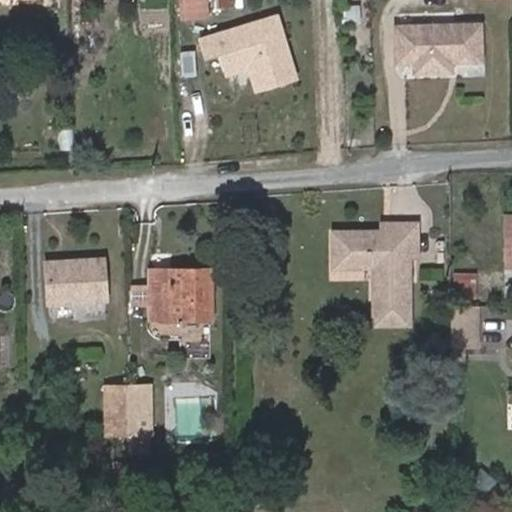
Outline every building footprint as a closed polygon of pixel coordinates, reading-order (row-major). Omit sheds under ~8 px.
[(205,0),(180,0),(181,17),(206,16),(205,0)] [(358,21),(357,6),(342,8),(343,22),(358,21)] [(274,18),(197,40),(202,56),(216,52),(222,72),(241,66),(250,72),(256,91),(277,85),(280,97),(296,92),(274,18)] [(481,61),(480,24),(395,26),(395,63),(413,62),(414,72),(451,72),(450,62),(481,61)] [(416,255),(415,224),(382,224),(382,232),(343,232),(343,267),(373,266),(374,324),(408,323),(407,256),(416,255)] [(343,267),(343,232),(333,232),(333,266),(343,267)] [(105,299),(103,260),(46,264),(48,302),(105,299)] [(210,318),(209,268),(150,270),(150,285),(150,305),(151,319),(210,318)] [(475,299),(475,273),(453,273),(453,299),(475,299)] [(150,305),(150,285),(130,285),(130,306),(150,305)] [(478,347),(478,306),(449,306),(450,347),(451,347),(464,347),(478,347)] [(464,361),(464,347),(451,347),(451,361),(464,361)] [(128,434),(128,386),(106,387),(107,434),(128,434)] [(149,434),(148,386),(128,386),(128,434),(149,434)] [(150,451),(149,434),(128,434),(129,452),(150,451)] [(484,494),(495,481),(480,468),(469,481),(484,494)]
